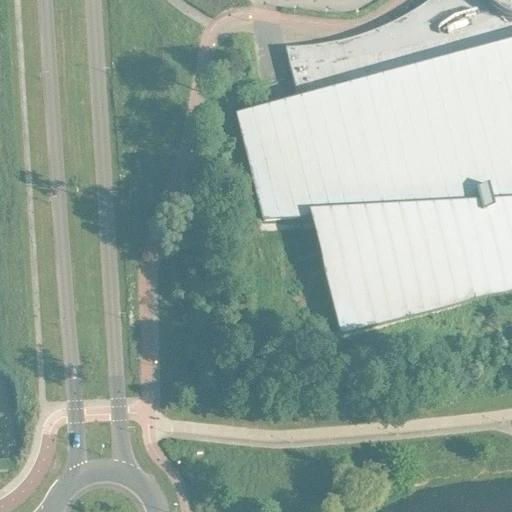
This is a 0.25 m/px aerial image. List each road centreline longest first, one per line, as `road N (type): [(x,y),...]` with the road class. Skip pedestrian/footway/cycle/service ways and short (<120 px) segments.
road 1 (tertiary): [(50,0),(80,474)]
road 2 (tertiary): [(126,473),(93,0)]
